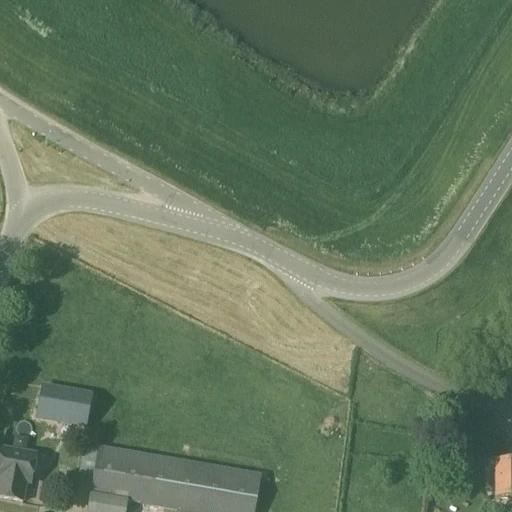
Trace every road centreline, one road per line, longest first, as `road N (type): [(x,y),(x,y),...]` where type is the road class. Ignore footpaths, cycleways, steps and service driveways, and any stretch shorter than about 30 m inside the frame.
road 1 (tertiary): [(285,261),(346,289),(406,285),(448,255),(511,159)]
road 2 (tertiary): [(238,237),(0,103)]
road 3 (tertiary): [(25,214),(45,202),(78,199),(238,237)]
road 4 (unclassified): [(285,261),(290,278),(332,319),(440,387)]
